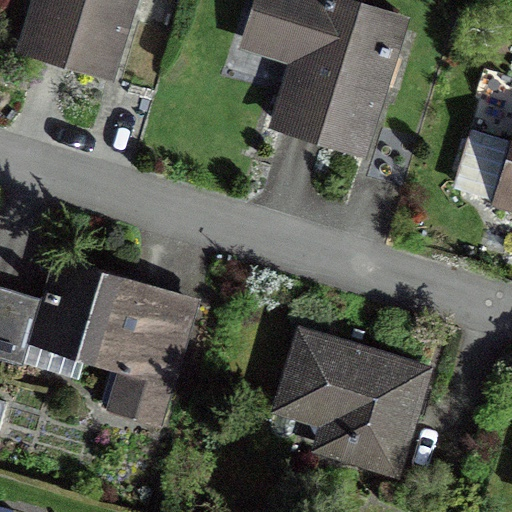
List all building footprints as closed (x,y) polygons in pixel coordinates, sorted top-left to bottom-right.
[(27,0),(15,43),(113,74),(136,0),(27,0)] [(269,120),(365,150),(410,7),(387,0),(250,0),(238,40),(289,56),(269,120)] [(490,200),(511,206),(511,126),(510,135),(470,124),(453,183),(492,194),(490,200)] [(208,294),(54,249),(42,292),(0,279),(0,372),(6,375),(12,356),(79,375),(84,355),(117,364),(105,405),(162,421),(174,381),(182,383),(208,294)] [(319,421),(312,443),(401,470),(435,357),(297,315),(269,406),(319,421)] [(0,425),(8,398),(0,395),(0,425)]
